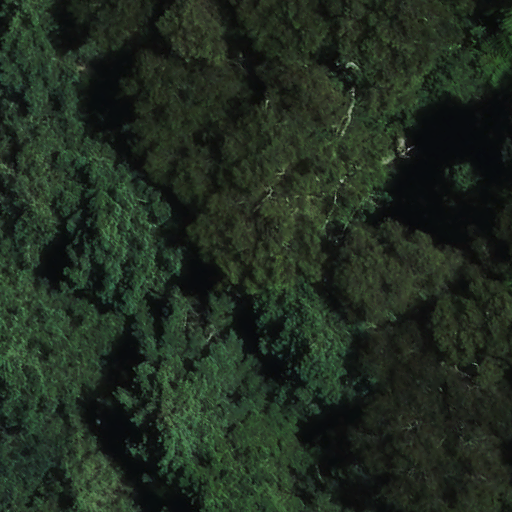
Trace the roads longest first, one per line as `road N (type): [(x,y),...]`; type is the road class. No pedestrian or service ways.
road 1 (track): [(0,201),(13,287),(31,328),(61,364),(218,426),(417,375),(467,385),(511,423)]
road 2 (track): [(405,511),(417,375),(380,167),(345,60),(303,0)]
road 3 (track): [(0,130),(88,103),(223,113)]
